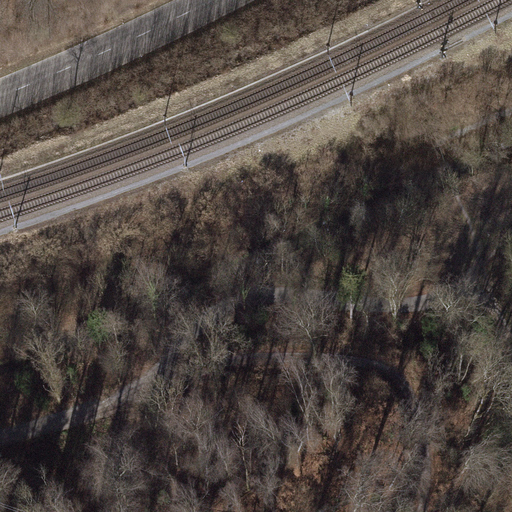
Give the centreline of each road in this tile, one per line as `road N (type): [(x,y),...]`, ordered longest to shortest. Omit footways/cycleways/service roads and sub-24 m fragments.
road 1 (track): [(0,438),(135,392),(204,324),(244,305),(295,295),(427,297),(484,264)]
road 2 (track): [(135,392),(247,359),(380,368),(419,412),(427,453),(421,511)]
road 3 (tertiary): [(211,0),(0,96)]
